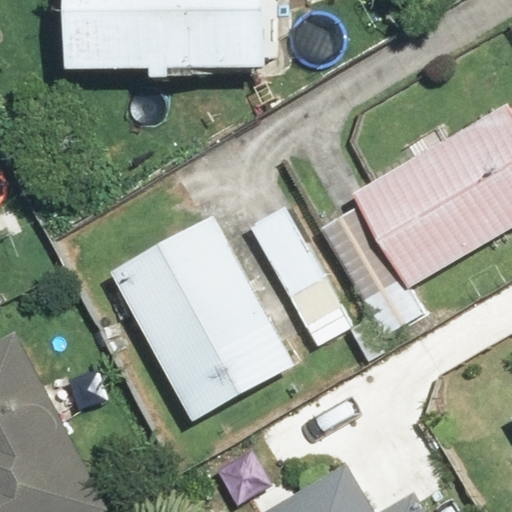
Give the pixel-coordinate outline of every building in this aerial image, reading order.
[(87,0),(88,69),(176,69),(176,81),(210,81),(210,69),(296,69),(296,0),(87,0)] [(511,109),(369,193),(376,206),(337,229),(400,336),(439,313),(423,285),(511,232),(511,109)] [(297,208),(260,229),(327,351),(364,330),(297,208)] [(129,275),(212,427),(315,371),(232,219),(129,275)] [(0,511),(115,511),(124,507),(30,333),(0,349),(0,511)] [(387,511),(363,467),(279,511),(437,511),(427,493),(393,511),(387,511)]
